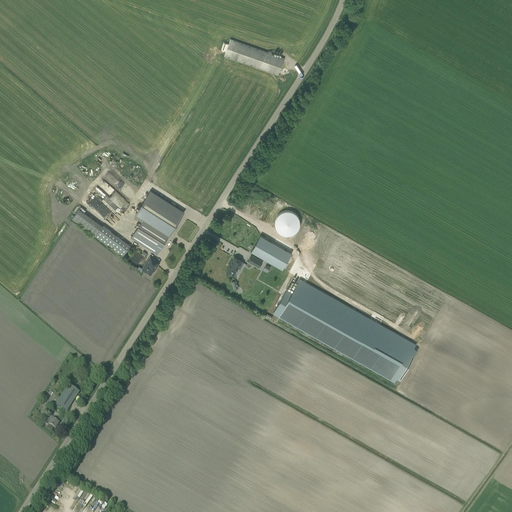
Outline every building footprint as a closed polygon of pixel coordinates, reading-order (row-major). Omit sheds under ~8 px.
[(278,75),(284,58),(230,39),(228,44),(226,51),(224,56),(278,75)] [(109,152),(104,158),(109,163),(114,157),(109,152)] [(103,180),(97,186),(101,190),(107,184),(103,180)] [(138,225),(130,238),(156,255),(157,255),(170,234),(172,231),(183,214),(184,212),(151,191),(134,216),(141,221),(138,225)] [(92,206),(98,200),(93,195),(87,201),(92,206)] [(131,246),(103,225),(95,236),(123,257),(131,246)] [(291,253),(260,235),(251,251),(262,258),(282,269),(284,266),(291,253)] [(260,265),(262,261),(251,255),(248,261),(259,267),(260,265)] [(155,269),(159,262),(150,256),(147,262),(148,262),(143,269),(150,274),(154,269),(155,269)] [(240,269),(241,266),(243,262),(241,261),(242,261),(234,257),(231,263),(226,271),(233,275),(235,272),(238,268),(240,269)] [(287,288),(273,313),(394,382),(415,344),(299,279),(292,291),(287,288)] [(70,386),(56,406),(66,412),(79,392),(70,386)] [(51,416),(49,420),(48,419),(45,423),(48,425),(46,428),(51,431),(53,428),(55,429),(59,423),(56,421),(57,420),(51,416)]
